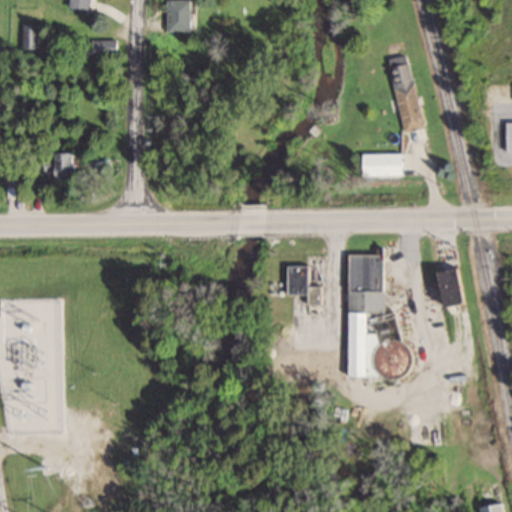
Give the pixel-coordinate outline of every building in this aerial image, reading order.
[(10,0),(1,0),(1,49),(10,50),(10,0)] [(72,0),(72,7),(94,9),(94,0),(72,0)] [(171,0),(172,31),(196,31),(196,0),(171,0)] [(22,47),(39,47),(39,23),(22,23),(22,47)] [(119,40),(82,40),(82,55),(119,55),(119,40)] [(390,57),(405,131),(423,127),(408,54),(390,57)] [(79,152),(58,152),(58,177),(79,177),(79,152)] [(404,153),(368,153),(368,174),(404,174),(404,153)] [(352,254),(351,376),(408,376),(408,343),(370,342),(370,312),(386,312),(387,254),(352,254)] [(291,264),(291,294),(311,294),(311,303),(323,303),(323,285),(311,285),(311,265),(291,264)] [(440,272),(444,307),(468,305),(465,269),(440,272)]
